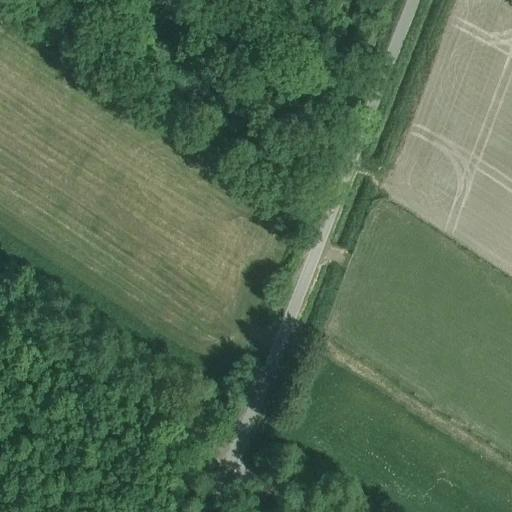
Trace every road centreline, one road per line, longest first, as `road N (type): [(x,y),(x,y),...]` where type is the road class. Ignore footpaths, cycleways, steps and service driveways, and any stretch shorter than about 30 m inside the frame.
road 1 (unclassified): [(413,0),(213,511)]
road 2 (track): [(231,467),(192,420),(0,297)]
